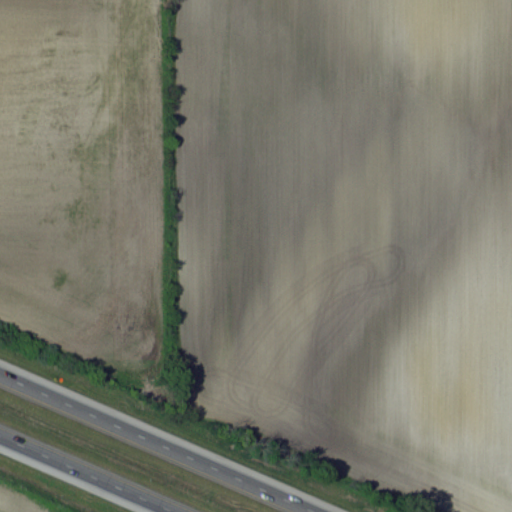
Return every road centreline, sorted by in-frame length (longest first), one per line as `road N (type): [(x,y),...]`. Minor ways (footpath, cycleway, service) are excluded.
road 1 (motorway): [(310,511),(0,375)]
road 2 (motorway): [(0,437),(170,511)]
